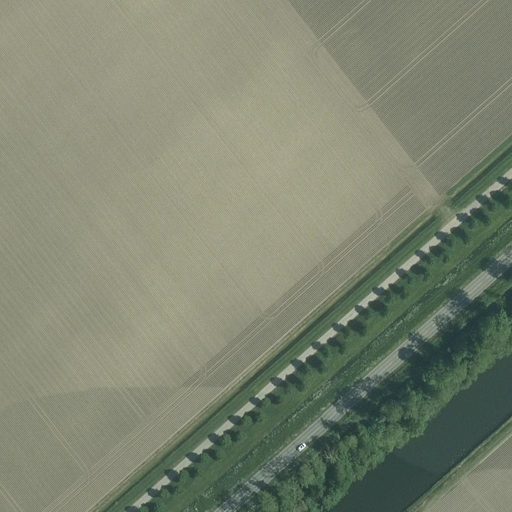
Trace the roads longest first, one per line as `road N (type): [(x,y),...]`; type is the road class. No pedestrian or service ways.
road 1 (unclassified): [(131,511),(511,174)]
road 2 (trunk): [(224,511),(511,257)]
